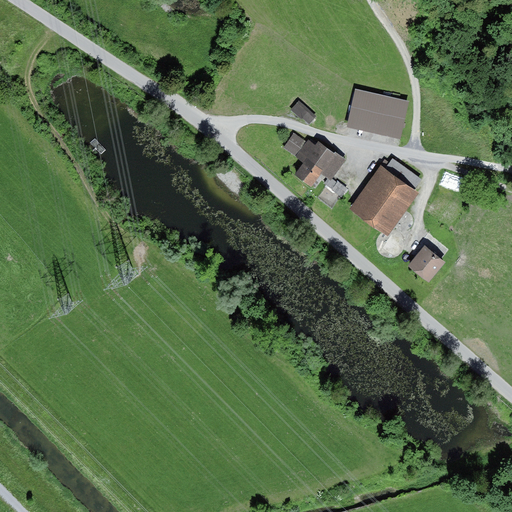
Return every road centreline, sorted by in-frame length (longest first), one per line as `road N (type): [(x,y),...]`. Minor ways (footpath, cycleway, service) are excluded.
road 1 (track): [(511,396),(208,127)]
road 2 (track): [(208,127),(18,0)]
road 3 (track): [(413,153),(276,121),(208,127)]
road 4 (track): [(373,0),(410,65),(413,153)]
